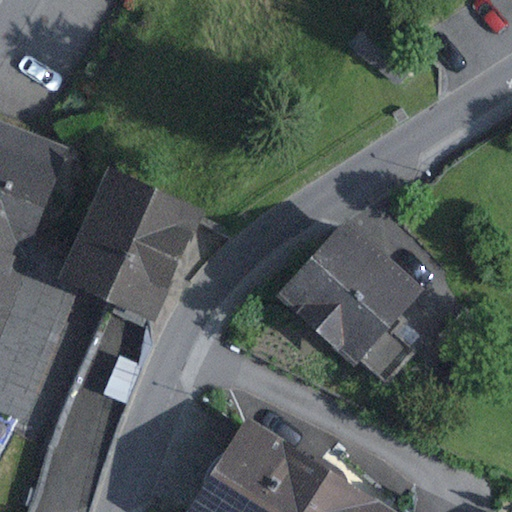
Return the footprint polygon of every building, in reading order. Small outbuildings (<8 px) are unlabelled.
[(428,60),(374,13),(353,37),(406,84),(428,60)] [(0,377),(88,147),(0,113),(0,377)] [(95,163),(48,276),(156,321),(204,208),(95,163)] [(423,289),(343,218),(276,294),(356,365),(423,289)] [(44,511),(75,428),(0,397),(0,511),(44,511)] [(248,416),(191,511),(409,511),(410,511),(248,416)]
